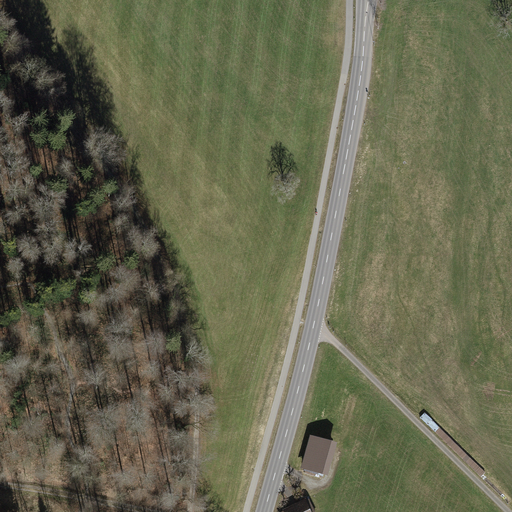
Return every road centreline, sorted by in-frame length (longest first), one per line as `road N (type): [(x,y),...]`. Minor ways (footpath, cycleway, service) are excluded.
road 1 (track): [(189,511),(197,390),(161,249),(0,28)]
road 2 (tertiary): [(264,511),(313,324),(368,0)]
road 3 (track): [(313,324),(508,511)]
road 4 (track): [(0,484),(153,511)]
